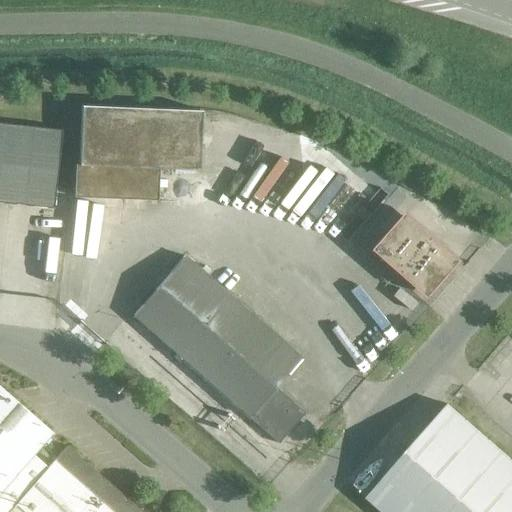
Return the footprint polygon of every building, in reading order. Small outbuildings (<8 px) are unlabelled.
[(201,111),(81,106),(78,164),(74,164),(73,198),(157,201),(158,169),(198,171),(201,111)] [(0,202),(52,209),(61,131),(0,124),(0,202)] [(375,250),(429,297),(461,261),(407,214),(375,250)] [(185,257),(133,316),(248,417),(247,418),(278,444),(305,414),(274,388),(300,358),(185,257)] [(20,511),(0,494),(0,488),(32,455),(51,433),(0,388),(0,511),(20,511)] [(381,511),(511,511),(511,461),(447,405),(366,498),(381,511)] [(47,468),(32,455),(0,488),(0,494),(20,511),(140,511),(66,446),(47,468)]
